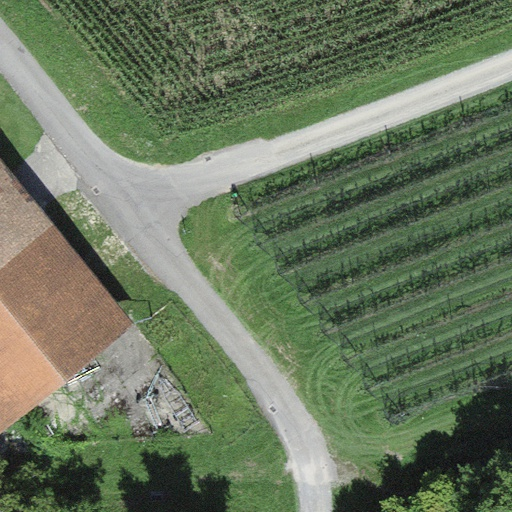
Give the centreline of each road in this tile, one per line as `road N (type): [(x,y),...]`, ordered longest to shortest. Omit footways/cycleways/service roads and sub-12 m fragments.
road 1 (track): [(136,207),(511,64)]
road 2 (track): [(136,207),(293,422),(315,470),(317,511)]
road 3 (track): [(315,470),(0,492)]
road 4 (residential): [(0,50),(136,207)]
